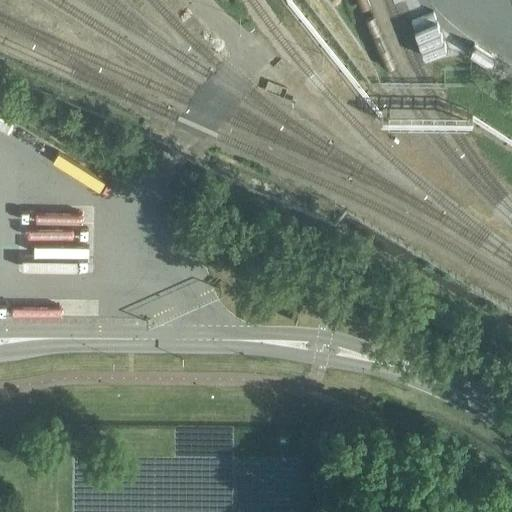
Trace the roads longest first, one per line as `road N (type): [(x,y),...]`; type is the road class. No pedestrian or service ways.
road 1 (unclassified): [(511,425),(454,392),(357,356),(215,341)]
road 2 (unclassified): [(215,341),(0,341)]
